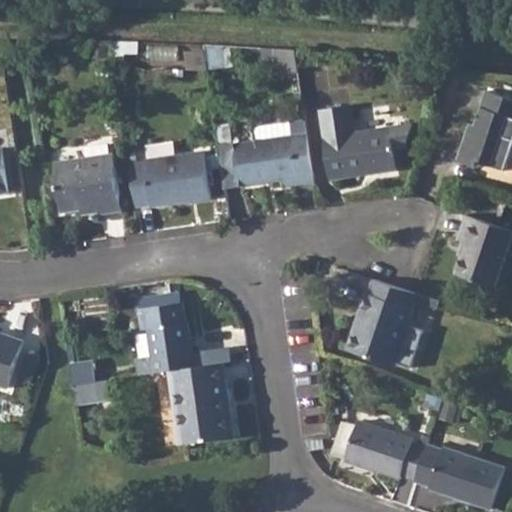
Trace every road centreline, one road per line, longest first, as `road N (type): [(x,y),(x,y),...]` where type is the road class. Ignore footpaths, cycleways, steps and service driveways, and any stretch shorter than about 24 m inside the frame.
road 1 (residential): [(291,497),(257,274),(234,262)]
road 2 (residential): [(234,262),(179,261),(0,286)]
road 3 (residential): [(419,225),(409,269),(326,232)]
